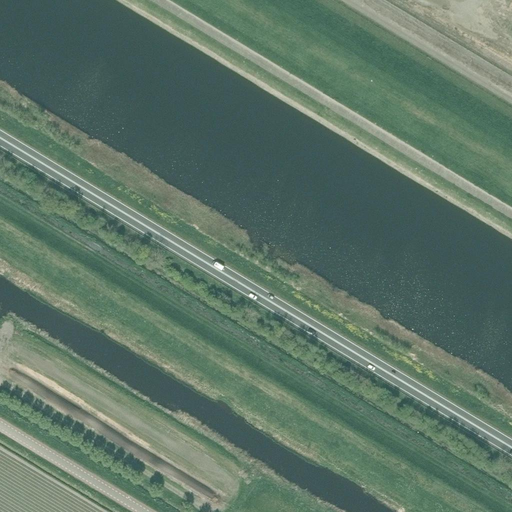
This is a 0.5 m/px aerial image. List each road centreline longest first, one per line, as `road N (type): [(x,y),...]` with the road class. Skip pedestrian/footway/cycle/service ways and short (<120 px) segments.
road 1 (primary): [(511,448),(0,138)]
road 2 (unclassified): [(142,511),(0,425)]
